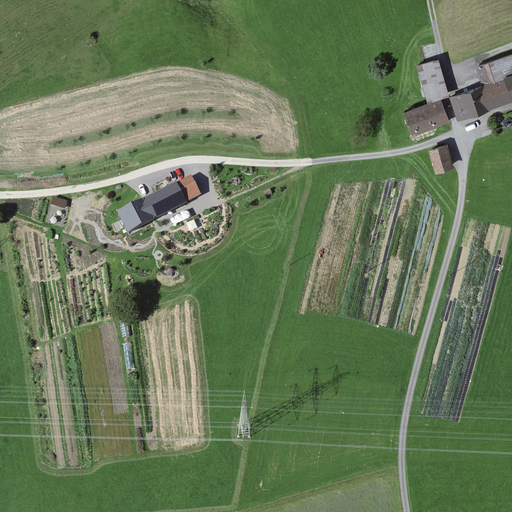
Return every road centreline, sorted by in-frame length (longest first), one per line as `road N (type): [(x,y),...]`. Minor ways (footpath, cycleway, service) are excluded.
road 1 (track): [(0,195),(74,189),(197,159),(298,163)]
road 2 (track): [(457,133),(401,153),(298,163)]
